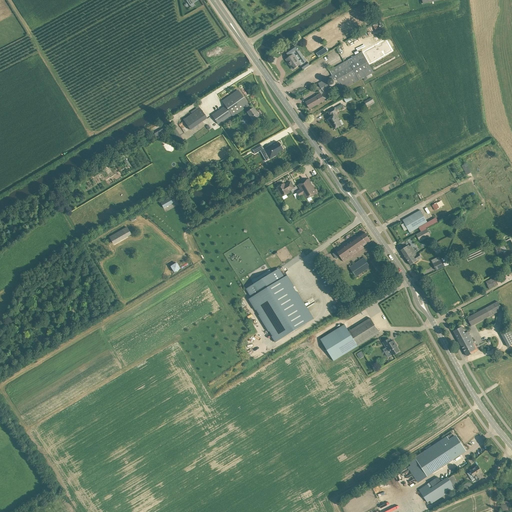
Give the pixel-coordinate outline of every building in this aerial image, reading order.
[(320,86),(322,89),(324,93),(338,85),(341,90),(373,72),(362,52),(329,71),(332,76),(318,84),(320,86)] [(286,59),(293,70),(295,69),(300,65),(293,54),(286,59)] [(223,108),(212,115),(218,124),(232,115),(233,116),(244,108),(247,112),(248,114),(244,117),(248,123),(253,120),(253,121),(259,117),(253,108),(251,109),(238,90),(222,101),(226,106),(223,108)] [(306,102),(310,109),(324,100),(321,94),(317,96),(306,102)] [(365,102),(368,107),(374,103),(371,98),(365,102)] [(199,124),(207,118),(199,106),(191,112),(199,124)] [(334,113),(337,112),(335,108),(332,109),(328,112),(330,115),(331,115),(333,117),(328,120),(330,123),(334,129),(339,127),(341,126),(338,122),(339,121),(336,115),(335,115),(334,113)] [(153,132),(155,138),(166,133),(163,127),(153,132)] [(174,127),(170,130),(179,141),(182,139),(174,127)] [(271,144),(263,149),(268,159),(277,154),(276,152),(282,149),(278,142),(272,145),(271,144)] [(467,162),(462,165),(466,174),(471,172),(467,162)] [(298,185),(306,199),(317,193),(309,179),(298,185)] [(279,193),(281,198),(290,193),(289,191),(294,188),(291,182),(285,185),(284,183),(277,187),(279,192),(279,193)] [(160,203),(163,208),(175,202),(172,196),(160,203)] [(403,220),(410,232),(428,222),(421,210),(403,220)] [(427,229),(416,234),(420,241),(430,236),(427,229)] [(364,248),(363,246),(371,241),(365,232),(357,237),(356,236),(352,239),(335,250),(344,262),(364,248)] [(507,242),(495,247),(498,255),(510,249),(507,242)] [(408,245),(400,251),(406,258),(409,256),(410,258),(413,255),(414,257),(417,254),(420,252),(414,243),(409,247),(408,245)] [(320,257),(325,265),(330,262),(325,254),(320,257)] [(409,256),(406,258),(410,265),(414,262),(417,261),(416,260),(417,259),(418,259),(421,257),(419,254),(417,254),(414,257),(413,255),(410,258),(409,256)] [(350,267),(356,277),(366,270),(370,267),(364,258),(360,260),(350,267)] [(440,260),(433,264),(436,271),(443,267),(440,260)] [(169,265),(172,272),(179,268),(175,262),(169,265)] [(336,263),(332,265),(338,273),(341,271),(336,263)] [(254,284),(250,287),(272,322),(265,326),(268,332),(269,331),(272,336),(272,337),(275,342),(307,322),(276,271),(271,274),(270,273),(253,283),(254,284)] [(486,281),(490,289),(498,284),(495,277),(486,281)] [(467,318),(471,326),(502,309),(497,302),(467,318)] [(344,324),(320,339),(334,361),(380,333),(370,318),(349,331),(344,324)] [(462,327),(454,331),(467,356),(478,350),(468,331),(465,333),(462,327)] [(501,334),(508,347),(511,344),(511,335),(509,330),(501,334)] [(386,347),(387,347),(392,355),(399,351),(395,345),(396,344),(393,340),(391,342),(389,339),(383,342),(386,347)] [(408,468),(418,482),(465,452),(452,433),(448,436),(409,462),(412,466),(408,468)] [(478,465),(470,471),(474,476),(470,478),(472,481),(476,479),(477,481),(482,478),(480,475),(479,474),(482,472),(478,465)] [(428,484),(419,490),(427,502),(435,497),(437,500),(455,488),(454,487),(448,477),(431,489),(428,484)] [(400,492),(393,495),(394,498),(398,496),(404,509),(407,508),(400,492)]
